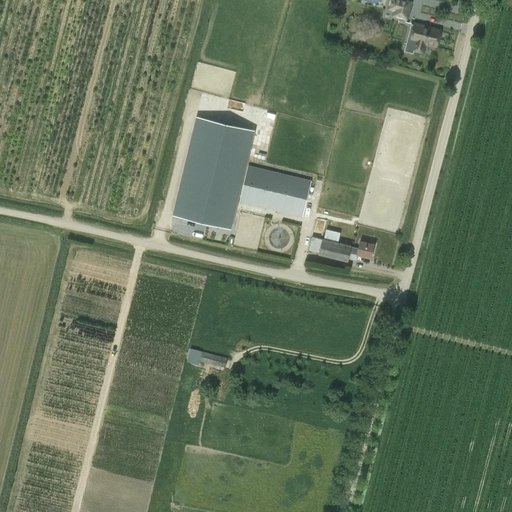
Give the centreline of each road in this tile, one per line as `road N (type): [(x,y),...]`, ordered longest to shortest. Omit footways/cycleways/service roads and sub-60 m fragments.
road 1 (unclassified): [(403,296),(0,213)]
road 2 (unclassified): [(403,296),(479,0)]
road 3 (unclassified): [(346,511),(403,296)]
